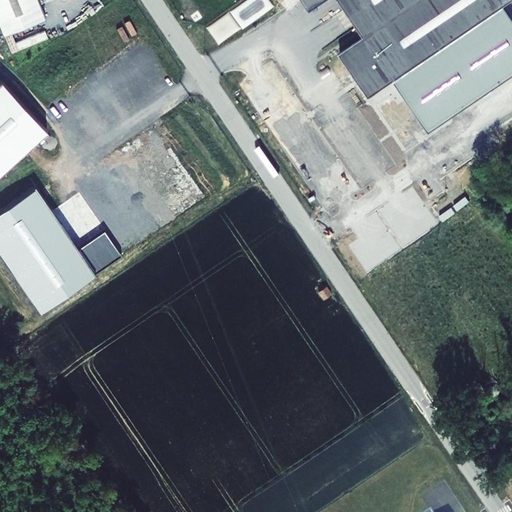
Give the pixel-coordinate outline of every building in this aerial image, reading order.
[(0,0),(9,22),(53,5),(50,0),(0,0)] [(347,42),(376,86),(506,0),(354,0),(371,26),(347,42)] [(45,31),(14,40),(17,48),(48,39),(45,31)] [(238,83),(250,103),(264,95),(252,75),(238,83)] [(0,172),(44,132),(0,83),(0,172)] [(319,291),(324,297),(331,292),(326,286),(319,291)]
